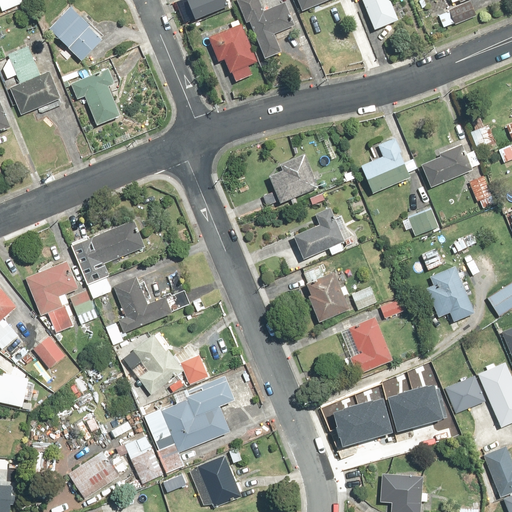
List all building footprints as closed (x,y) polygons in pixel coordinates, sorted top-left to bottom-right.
[(26,0),(0,0),(0,4),(3,13),(27,3),(26,0)] [(226,0),(187,0),(194,18),(228,5),(226,0)] [(261,0),(241,0),(235,2),(245,28),(248,27),(261,63),(282,55),(276,40),(295,33),(285,5),(266,12),(261,0)] [(292,0),(298,15),(340,0),(292,0)] [(357,0),(371,33),(399,21),(390,0),(357,0)] [(438,14),(443,28),(477,15),(471,1),(438,14)] [(67,9),(44,35),(78,66),(101,39),(67,9)] [(238,22),(203,38),(217,68),(222,66),(232,86),(262,73),(238,22)] [(107,69),(66,85),(74,105),(82,101),(92,128),(118,118),(108,93),(115,91),(107,69)] [(49,76),(7,91),(17,118),(59,103),(49,76)] [(0,106),(0,137),(11,133),(0,106)] [(477,131),(472,133),(477,148),(493,141),(483,115),(472,120),(477,131)] [(357,171),(367,196),(409,178),(392,138),(374,146),(380,161),(357,171)] [(421,140),(411,144),(418,161),(428,157),(421,140)] [(511,144),(500,149),(505,162),(511,159),(511,144)] [(461,151),(419,169),(427,188),(469,170),(461,151)] [(258,198),(263,211),(317,192),(304,157),(277,166),(279,173),(267,178),(272,193),(258,198)] [(485,176),(469,184),(479,202),(494,195),(485,176)] [(289,242),(299,264),(347,242),(331,206),(310,216),(316,230),(289,242)] [(414,229),(416,235),(439,227),(432,206),(408,214),(410,218),(404,220),(408,231),(414,229)] [(132,220),(80,242),(93,273),(145,251),(132,220)] [(454,243),(458,251),(478,242),(475,234),(454,243)] [(421,255),(428,270),(443,263),(437,248),(421,255)] [(67,263),(22,279),(37,321),(63,311),(59,299),(78,292),(67,263)] [(474,317),(455,268),(428,278),(431,288),(423,291),(435,320),(447,315),(451,326),(474,317)] [(334,276),(302,288),(316,327),(349,316),(334,276)] [(104,327),(111,344),(172,316),(163,295),(144,303),(133,279),(109,290),(122,319),(104,327)] [(511,282),(485,301),(499,321),(511,311),(511,282)] [(374,284),(350,294),(357,311),(381,301),(374,284)] [(0,323),(17,308),(0,289),(0,323)] [(88,291),(71,298),(81,323),(98,316),(88,291)] [(399,298),(381,305),(386,318),(404,311),(399,298)] [(373,321),(336,335),(353,380),(391,366),(373,321)] [(137,379),(148,396),(183,372),(156,334),(130,352),(145,373),(137,379)] [(48,338),(32,351),(48,370),(63,356),(48,338)] [(184,369),(184,370),(190,385),(210,377),(199,351),(180,360),(184,369)] [(511,377),(505,362),(480,373),(502,424),(511,419),(511,377)] [(0,372),(0,397),(23,402),(29,376),(4,371),(4,373),(0,372)] [(189,395),(165,404),(180,446),(227,429),(217,400),(234,395),(226,373),(186,387),(189,395)] [(475,374),(446,386),(457,411),(486,399),(475,374)] [(388,398),(397,432),(447,419),(438,385),(388,398)] [(333,412),(342,447),(392,433),(383,399),(333,412)] [(145,435),(122,444),(140,486),(162,477),(145,435)] [(511,456),(508,444),(486,452),(501,492),(511,487),(511,456)] [(239,448),(230,452),(235,464),(244,460),(239,448)] [(102,453),(64,476),(80,502),(118,480),(102,453)] [(223,457),(193,468),(209,511),(239,500),(223,457)] [(419,511),(421,477),(378,476),(378,505),(387,505),(387,511),(419,511)] [(0,511),(15,511),(17,485),(0,483),(0,511)]
